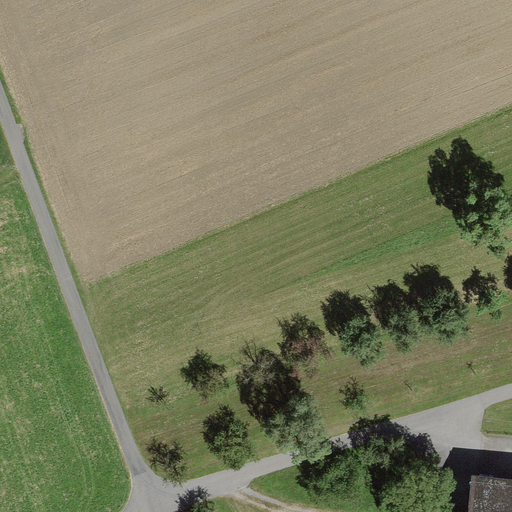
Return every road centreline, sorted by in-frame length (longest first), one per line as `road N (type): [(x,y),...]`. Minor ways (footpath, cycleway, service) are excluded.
road 1 (track): [(146,505),(0,100)]
road 2 (track): [(511,391),(146,505)]
